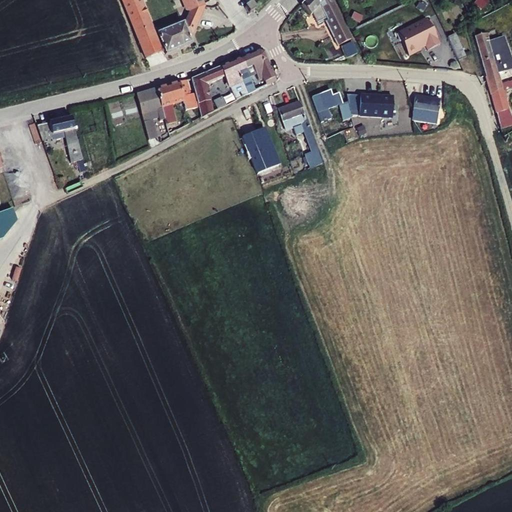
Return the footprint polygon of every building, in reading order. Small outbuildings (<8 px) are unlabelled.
[(194,22),(181,16),(179,19),(152,30),(138,0),(181,0),(185,7),(198,14),(201,7),(198,0),(120,0),(145,57),(157,52),(161,51),(162,54),(189,42),(187,33),(188,32),(194,22)] [(321,0),(300,0),(292,10),(304,19),(305,17),(312,28),(319,24),(332,46),(345,39),(326,4),(321,0)] [(484,11),(488,0),(476,0),(474,7),(484,11)] [(181,16),(194,22),(198,14),(185,7),(181,16)] [(438,45),(425,19),(397,34),(408,56),(420,49),(425,46),(427,51),(438,45)] [(506,63),(494,31),(484,34),(482,26),(472,29),(482,69),(492,66),(506,63)] [(494,31),(506,63),(509,62),(500,30),(494,31)] [(452,32),(445,36),(457,58),(464,54),(452,32)] [(355,58),(349,47),(339,52),(345,63),(355,58)] [(258,49),(229,61),(243,89),(249,86),(239,64),(245,62),(249,73),(255,71),(257,76),(267,71),(261,51),(258,49)] [(219,64),(223,72),(234,94),(243,89),(229,61),(219,64)] [(219,64),(211,68),(214,77),(223,72),(219,64)] [(205,80),(214,77),(211,68),(190,77),(192,86),(196,103),(198,114),(223,100),(219,92),(209,97),(205,80)] [(486,85),(506,72),(494,75),(493,70),(483,73),(486,85)] [(257,76),(258,80),(268,74),(267,71),(257,76)] [(506,72),(486,85),(494,120),(504,117),(496,81),(511,77),(511,71),(506,72)] [(192,86),(190,87),(187,78),(156,90),(162,119),(173,117),(171,98),(181,96),(183,106),(196,103),(192,86)] [(162,120),(156,90),(137,95),(144,129),(149,127),(148,120),(157,118),(158,120),(162,120)] [(328,93),(311,98),(319,123),(329,119),(326,109),(334,107),(339,105),(336,96),(330,99),(328,93)] [(413,93),(413,116),(421,125),(448,114),(441,102),(436,102),(437,93),(413,93)] [(358,97),(358,118),(391,117),(391,97),(358,97)] [(320,159),(297,100),(274,108),(281,128),(289,125),(291,130),(299,127),(309,154),(306,155),(309,164),(320,159)] [(342,136),(345,146),(356,141),(345,105),(339,107),(339,105),(334,107),(336,114),(339,112),(344,125),(323,133),(325,138),(337,134),(342,136)] [(73,121),(40,128),(44,139),(53,137),(55,137),(65,135),(72,165),(77,164),(79,175),(85,173),(73,121)] [(266,163),(273,177),(278,176),(260,128),(239,136),(252,169),(266,163)] [(266,163),(252,169),(257,183),(273,177),(266,163)] [(0,239),(3,238),(18,220),(13,208),(0,212),(0,239)]
